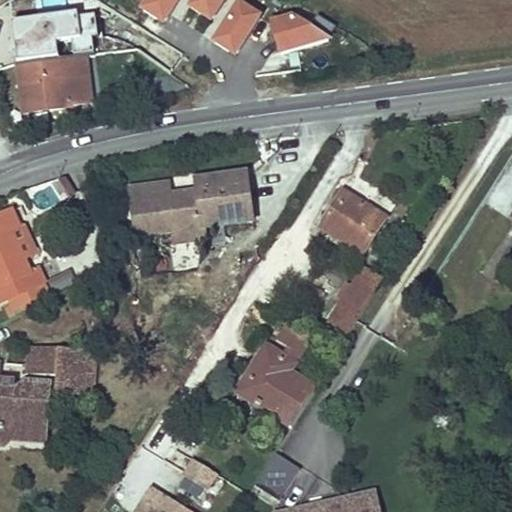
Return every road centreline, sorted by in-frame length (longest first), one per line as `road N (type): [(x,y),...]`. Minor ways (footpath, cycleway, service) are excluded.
road 1 (tertiary): [(0,175),(137,133),(511,80)]
road 2 (unknown): [(511,187),(444,299)]
